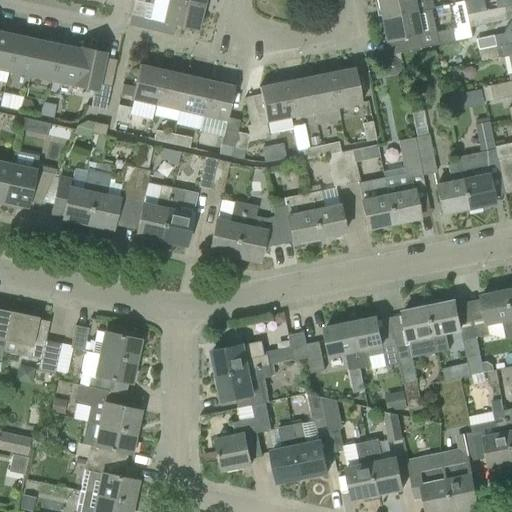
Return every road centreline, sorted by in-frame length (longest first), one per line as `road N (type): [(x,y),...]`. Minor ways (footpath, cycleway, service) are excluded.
road 1 (residential): [(177,308),(511,243)]
road 2 (residential): [(177,308),(177,468),(184,489),(202,502),(244,511)]
road 3 (residential): [(0,272),(177,308)]
road 4 (residential): [(240,0),(234,28),(313,40),(349,32),(342,0)]
road 5 (residential): [(0,1),(114,26),(120,0)]
